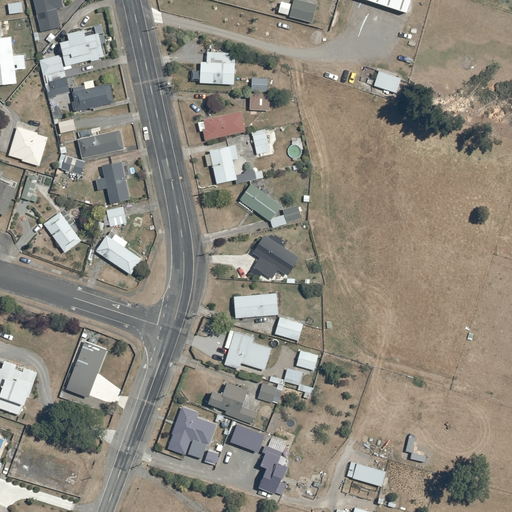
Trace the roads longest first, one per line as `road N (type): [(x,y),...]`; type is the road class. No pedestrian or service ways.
road 1 (unclassified): [(171,329),(184,252),(131,0)]
road 2 (unclassified): [(102,511),(171,329)]
road 3 (residential): [(0,275),(171,329)]
